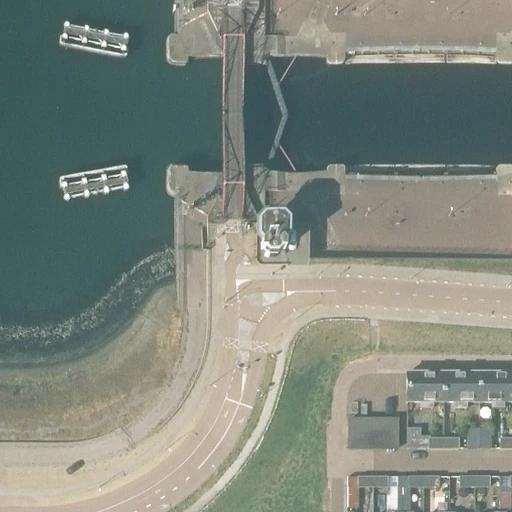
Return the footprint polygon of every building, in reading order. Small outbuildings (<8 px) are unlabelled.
[(511,35),(509,39),(497,38),(332,38),(324,28),(336,0),(318,0),(308,25),(304,25),(297,40),(178,39),(167,39),(167,64),(169,68),(186,68),(188,65),(188,61),(191,61),(191,59),(228,59),(248,60),(251,60),(251,62),(253,62),(253,66),(254,68),(262,68),(263,66),(263,62),(265,62),(265,60),(325,61),(325,63),(327,63),(327,67),(329,68),(341,69),(345,66),(345,60),(346,60),(346,58),(397,57),(451,57),(492,59),(493,61),(496,61),(496,66),(498,69),(511,69),(511,68),(511,35)] [(511,166),(509,165),(498,165),(496,166),(495,168),(495,175),(418,177),(344,175),(344,168),(343,166),(341,165),(329,165),(326,165),(325,167),(325,171),(285,172),(267,171),(264,165),(248,165),(246,171),(187,171),(188,169),(185,166),(169,166),(167,169),(167,198),(297,198),(304,213),(308,213),(328,259),(343,252),(324,210),(333,200),(497,200),(509,200),(511,202),(511,166)] [(284,244),(280,240),(284,237),(284,224),(280,220),(264,220),(260,224),(260,238),(263,240),(260,244),(260,250),(263,250),(267,254),(276,254),(280,250),(284,250),(284,244)] [(511,373),(478,374),(478,404),(490,404),(490,409),(503,409),(503,405),(511,404),(511,373)] [(405,404),(406,404),(419,404),(419,409),(432,409),(432,404),(443,404),(443,374),(405,374),(405,404)] [(443,374),(443,404),(453,404),(453,409),(466,409),(466,404),(478,404),(478,374),(443,374)] [(346,451),(397,451),(397,419),(346,419),(346,451)] [(427,451),(442,451),(442,439),(421,439),(421,437),(419,437),(419,429),(406,429),(405,450),(427,450),(427,451)] [(466,450),(478,450),(478,429),(466,429),(466,450)] [(491,430),(478,429),(478,450),(491,450),(491,430)] [(457,439),(442,439),(442,451),(457,451),(457,439)] [(498,451),(511,450),(511,439),(498,440),(498,451)] [(371,478),(346,478),(346,509),(357,509),(357,489),(371,489),(371,478)] [(398,511),(398,478),(371,478),(371,489),(385,489),(385,511),(398,511)] [(426,478),(398,478),(398,511),(408,511),(408,489),(426,489),(426,478)] [(448,511),(448,478),(426,478),(426,489),(437,489),(436,511),(448,511)] [(458,489),(473,489),(473,478),(458,478),(458,489)] [(488,478),(473,478),(473,489),(488,489),(488,478)] [(509,489),(511,488),(511,478),(498,478),(498,510),(509,510),(509,489)]
